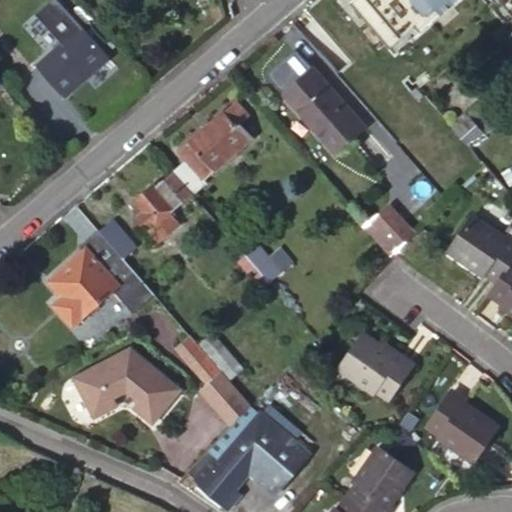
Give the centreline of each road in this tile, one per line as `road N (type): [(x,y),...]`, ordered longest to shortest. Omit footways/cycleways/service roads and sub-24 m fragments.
road 1 (residential): [(282,0),(0,242)]
road 2 (residential): [(0,418),(161,487),(198,511)]
road 3 (residential): [(511,375),(410,293)]
